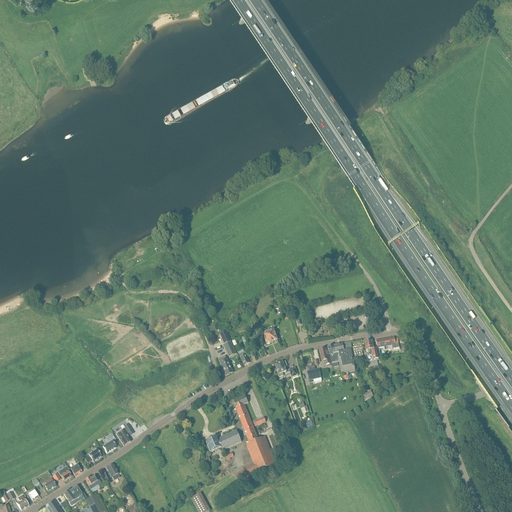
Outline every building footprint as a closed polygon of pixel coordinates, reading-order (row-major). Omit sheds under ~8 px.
[(263,6),(244,19),(244,20),(244,21),(244,22),(244,23),(245,24),(246,24),(247,24),(248,24),(266,10),(267,9),(267,8),(267,7),(266,6),(265,5),(264,5),(263,6)] [(329,107),(311,120),(310,121),(310,122),(310,123),(311,124),(311,125),(312,125),(313,125),(314,125),(333,111),(333,110),(333,109),(333,108),(333,107),(332,107),(331,106),(330,106),(329,107)] [(226,331),(220,334),(222,339),(225,338),(228,343),(225,345),(223,345),(229,358),(237,355),(231,342),(226,331)] [(271,343),(273,342),(277,340),(273,331),(263,335),(267,345),(267,344),(268,345),(270,344),(270,343),(271,343)] [(394,338),(376,341),(378,348),(384,347),(384,349),(384,350),(393,349),(394,351),(395,351),(400,349),(399,348),(398,344),(396,344),(394,338)] [(364,342),(366,351),(366,350),(367,355),(368,355),(370,355),(371,354),(372,354),(373,360),(379,359),(376,348),(374,348),(372,341),(372,340),(364,342)] [(343,376),(348,375),(348,372),(355,371),(350,348),(351,348),(350,343),(342,344),(327,347),(331,363),(339,362),(341,373),(342,373),(343,376)] [(357,355),(361,355),(361,343),(352,343),(352,350),(352,352),(357,352),(357,355)] [(321,356),(322,364),(323,366),(331,364),(330,358),(329,358),(327,349),(324,350),(324,349),(321,349),(321,350),(320,351),(321,356)] [(244,366),(250,363),(244,352),(239,355),(244,366)] [(227,359),(220,363),(226,376),(233,373),(227,359)] [(278,364),(276,365),(278,371),(276,371),(278,375),(279,378),(283,376),(284,376),(285,377),(291,375),(289,371),(286,372),(284,367),(287,366),(285,362),(283,363),(282,363),(281,363),(279,363),(278,364)] [(295,368),(289,370),(289,371),(291,375),(292,378),(298,376),(295,368)] [(309,372),(307,372),(309,381),(313,380),(314,383),(322,382),(321,379),(321,378),(319,369),(316,370),(309,372)] [(233,403),(236,410),(245,407),(248,405),(245,398),(233,403)] [(236,410),(249,443),(258,440),(245,407),(236,410)] [(264,418),(253,422),(255,427),(266,423),(264,418)] [(304,423),(306,429),(313,427),(311,421),(304,423)] [(124,447),(131,442),(127,437),(129,435),(130,436),(134,434),(128,425),(124,427),(125,428),(123,430),(122,430),(116,434),(124,447)] [(242,442),(237,431),(218,439),(216,436),(205,441),(211,453),(215,451),(216,452),(219,450),(219,449),(222,448),(223,450),(242,442)] [(112,436),(107,440),(109,444),(107,445),(107,444),(102,448),(107,454),(116,448),(115,445),(117,444),(118,444),(112,435),(111,435),(112,436)] [(257,463),(234,476),(240,485),(249,480),(248,478),(260,471),(276,465),(265,437),(258,440),(249,443),(257,463)] [(88,455),(89,456),(84,459),(88,464),(92,461),(93,463),(102,458),(101,456),(103,454),(101,451),(98,453),(97,450),(88,455)] [(232,453),(225,456),(228,462),(231,460),(230,459),(234,457),(232,453)] [(75,477),(82,473),(77,465),(70,470),(75,477)] [(109,478),(111,477),(111,478),(112,478),(114,481),(119,478),(117,475),(118,474),(116,471),(117,471),(116,470),(113,465),(106,469),(109,474),(107,475),(107,474),(103,476),(108,485),(111,483),(109,478)] [(67,467),(58,473),(60,476),(64,482),(71,477),(68,472),(69,471),(67,467)] [(98,482),(94,476),(89,479),(88,479),(86,480),(85,481),(85,482),(92,493),(103,487),(99,481),(98,482)] [(44,486),(48,492),(56,487),(51,479),(45,483),(46,485),(44,486)] [(64,495),(63,495),(69,504),(71,507),(75,504),(73,502),(82,496),(76,487),(67,493),(66,492),(64,494),(64,495)] [(7,495),(10,501),(15,499),(11,492),(14,491),(13,489),(6,493),(7,495)] [(28,495),(32,501),(38,497),(34,491),(28,495)] [(200,494),(191,499),(198,511),(209,511),(200,494)] [(18,499),(20,502),(17,504),(21,511),(29,507),(22,496),(18,499)] [(57,505),(54,501),(47,506),(48,506),(51,511),(61,511),(57,505)] [(103,511),(104,511),(98,501),(90,505),(93,511),(97,509),(98,511),(103,511)]
